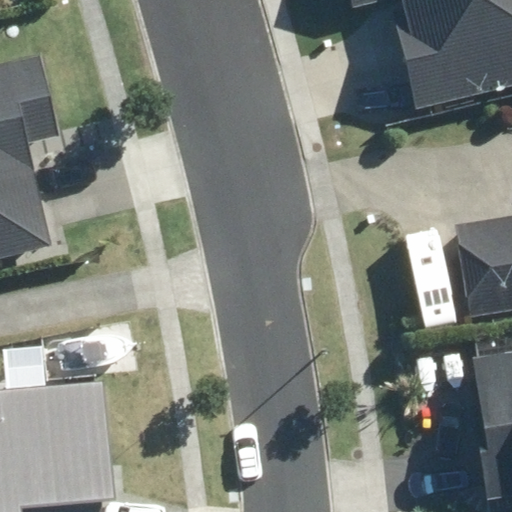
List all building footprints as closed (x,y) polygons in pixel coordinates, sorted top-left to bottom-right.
[(393,0),(419,105),(511,82),(511,0),(347,0),(349,5),(371,0),(393,0)] [(58,139),(36,53),(0,62),(0,251),(48,239),(24,148),(58,139)] [(511,206),(450,217),(466,306),(511,298),(511,206)] [(511,511),(511,345),(468,352),(489,511),(511,511)] [(0,511),(97,511),(97,498),(110,498),(102,398),(0,406),(0,511)]
